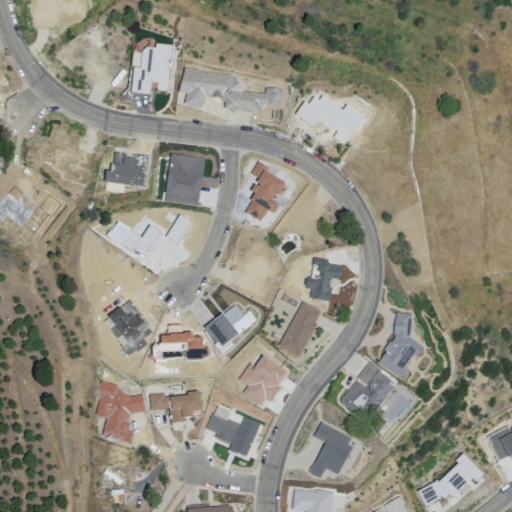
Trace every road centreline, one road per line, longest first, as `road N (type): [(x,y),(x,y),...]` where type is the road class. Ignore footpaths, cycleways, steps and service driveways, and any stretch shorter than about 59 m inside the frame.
road 1 (residential): [(272,511),(283,451),(372,294),(371,243),(350,195),(316,164),(272,144),(117,125),(79,111),(27,63),(0,2)]
road 2 (residential): [(190,285),(215,255),(232,203),(235,138)]
